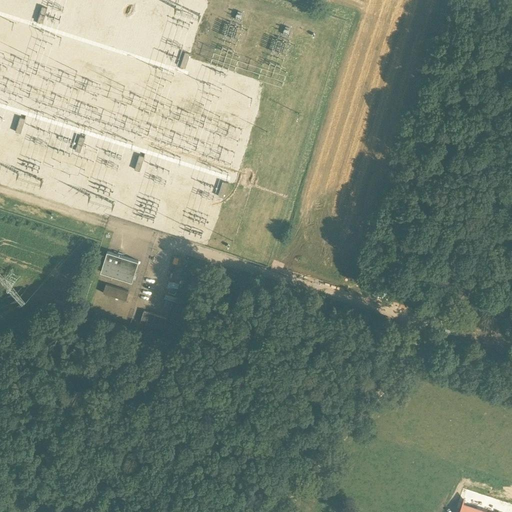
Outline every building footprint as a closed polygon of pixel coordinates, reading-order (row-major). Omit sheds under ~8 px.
[(42,7),(37,21),(43,23),(47,8),(42,7)] [(190,54),(185,52),(180,67),(185,68),(190,54)] [(15,132),(20,133),(25,119),(20,117),(15,132)] [(75,151),(80,152),(85,138),(79,136),(75,151)] [(135,170),(140,171),(144,157),(139,155),(135,170)] [(222,182),(218,196),(223,198),(228,183),(222,182)] [(132,282),(139,261),(107,251),(101,272),(132,282)] [(129,292),(106,284),(103,293),(126,301),(129,292)] [(499,316),(508,323),(511,318),(511,311),(506,307),(499,316)] [(167,318),(132,308),(129,319),(163,330),(167,318)] [(493,511),(466,503),(463,511),(493,511)]
